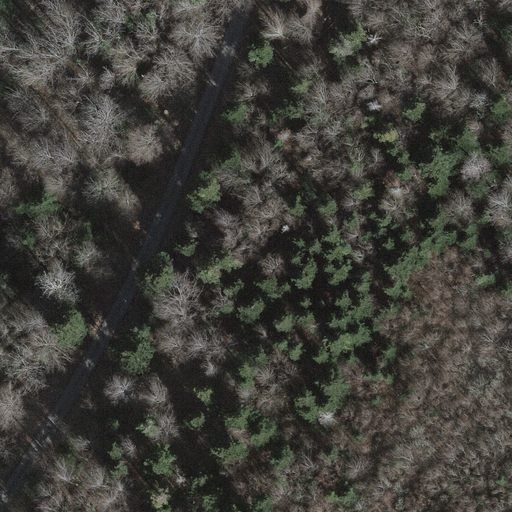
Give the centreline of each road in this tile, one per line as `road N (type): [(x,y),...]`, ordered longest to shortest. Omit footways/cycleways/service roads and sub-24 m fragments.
road 1 (track): [(245,0),(165,211),(99,344),(0,501)]
road 2 (track): [(378,511),(511,379)]
